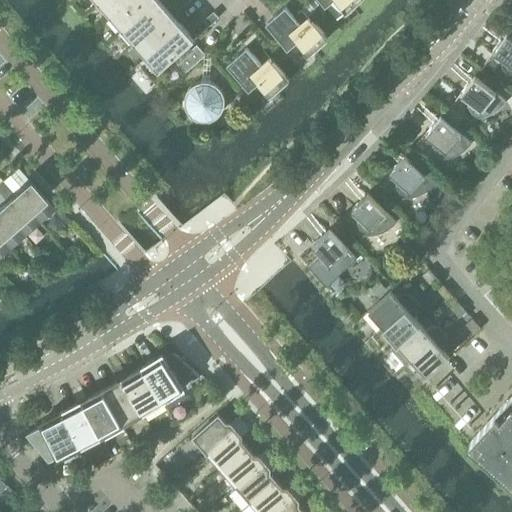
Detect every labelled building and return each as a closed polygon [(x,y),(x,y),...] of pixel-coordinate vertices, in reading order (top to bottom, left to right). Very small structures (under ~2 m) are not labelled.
[(99,0),(98,1),(110,15),(127,0),(99,0)] [(127,0),(110,15),(122,28),(154,0),(127,0)] [(164,3),(161,0),(154,0),(122,28),(134,42),(169,11),(166,7),(169,5),(167,2),(164,3)] [(176,0),(174,0),(169,5),(166,7),(169,11),(134,42),(146,56),(182,24),(176,18),(179,16),(176,12),(182,7),(176,0)] [(320,0),(326,6),(332,0),(334,0),(346,13),(360,0),(320,0)] [(286,6),(266,23),(288,48),(296,42),(309,56),(328,39),(302,10),(294,16),(286,6)] [(219,17),(214,11),(204,19),(210,25),(219,17)] [(190,33),(182,24),(146,56),(159,70),(197,37),(192,31),(190,33)] [(511,36),(507,33),(507,32),(497,25),(494,29),(504,37),(494,51),(505,59),(501,64),(509,76),(511,75),(511,36)] [(206,54),(197,45),(176,62),(185,72),(206,54)] [(247,47),(227,64),(249,90),(257,83),(270,97),(289,80),(270,59),(263,66),(247,47)] [(506,100),(475,75),(461,92),(471,101),(468,105),(475,118),(485,116),(492,113),(500,109),(506,100)] [(200,80),(195,82),(191,85),(188,89),(186,94),(185,99),(186,105),(187,109),(191,114),(195,117),(199,119),(205,120),(210,119),(215,117),(219,114),(222,110),(224,105),(225,100),(224,95),(222,90),(219,86),(215,83),(210,80),(205,80),(200,80)] [(472,142),(441,115),(426,132),(436,141),(433,146),(439,158),(451,157),(459,154),(466,149),(472,142)] [(435,182),(406,154),(390,171),(400,180),(396,185),(402,197),(410,197),(418,195),(427,191),(435,182)] [(1,180),(39,222),(54,208),(17,166),(1,180)] [(0,208),(24,235),(39,222),(1,180),(0,180),(0,208)] [(397,221),(368,192),(352,208),(362,217),(358,222),(363,235),(377,234),(385,230),(392,226),(397,221)] [(0,238),(9,248),(24,235),(0,208),(0,238)] [(57,208),(53,212),(65,224),(69,220),(57,208)] [(347,247),(330,228),(327,230),(324,234),(313,243),(322,253),(308,265),(324,282),(339,269),(346,267),(353,262),(357,259),(347,247)] [(346,235),(340,240),(350,251),(356,246),(346,235)] [(0,255),(9,248),(0,238),(0,255)] [(438,279),(429,269),(423,275),(431,284),(438,279)] [(378,296),(386,289),(379,281),(371,288),(378,296)] [(452,295),(443,285),(437,291),(445,301),(452,295)] [(0,293),(0,297),(4,303),(12,296),(5,289),(0,293)] [(391,290),(369,309),(384,326),(415,298),(412,296),(410,295),(408,294),(405,294),(402,294),(400,295),(397,297),(391,290)] [(416,298),(415,298),(384,326),(398,342),(420,323),(414,316),(416,313),(418,309),(418,302),(417,300),(416,298)] [(466,311),(458,301),(451,307),(460,316),(466,311)] [(481,328),(473,318),(466,324),(474,333),(481,328)] [(429,328),(426,330),(420,323),(398,342),(391,348),(405,365),(412,358),(444,330),(441,327),(437,327),(433,327),(429,328)] [(446,333),(444,330),(412,358),(427,375),(449,355),(443,349),(445,346),(447,343),(447,339),(447,335),(446,333)] [(163,354),(142,366),(163,400),(168,397),(183,388),(183,387),(200,375),(173,351),(172,352),(164,357),(163,354)] [(142,412),(163,400),(142,366),(122,377),(142,412)] [(102,389),(121,424),(131,419),(142,412),(122,377),(102,389)] [(100,436),(121,424),(102,389),(82,400),(100,436)] [(511,395),(496,412),(468,442),(511,481),(511,395)] [(82,400),(61,411),(79,447),(95,439),(100,436),(82,400)] [(79,447),(61,411),(42,421),(43,424),(26,433),(50,461),(59,456),(59,457),(79,447)] [(194,436),(209,453),(243,422),(238,417),(231,423),(226,423),(219,415),(194,436)] [(249,429),(243,422),(209,453),(223,469),(247,447),(241,440),(241,435),(249,429)] [(223,469),(237,485),(272,455),(267,449),(259,455),(254,455),(247,447),(223,469)] [(277,461),(272,455),(237,485),(251,500),(251,501),(276,480),(269,473),(270,467),(277,461)] [(271,511),(300,487),(295,481),(288,488),(282,487),(276,480),(251,501),(240,511),(241,511),(271,511)] [(306,493),(300,487),(271,511),(303,511),(298,505),(298,500),(306,493)] [(203,511),(209,507),(204,501),(198,505),(203,511)]
